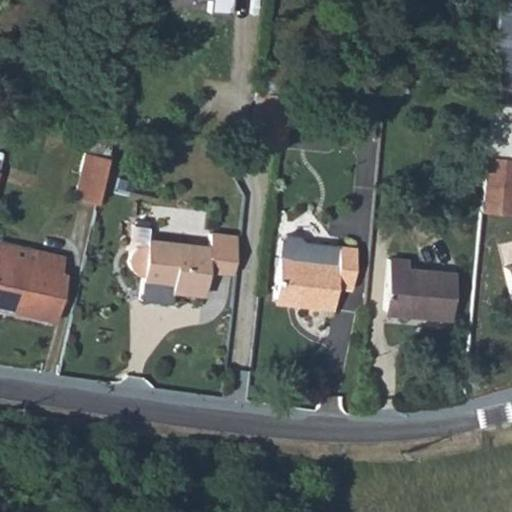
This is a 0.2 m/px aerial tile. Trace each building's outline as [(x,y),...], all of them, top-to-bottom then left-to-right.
[(208,0),(208,10),(228,12),(229,0),(208,0)] [(511,0),(499,0),(498,21),(511,21),(511,0)] [(511,21),(498,21),(492,92),(511,93),(511,21)] [(253,91),(250,145),(284,147),(287,93),(253,91)] [(371,115),(373,95),(344,92),(342,112),(371,115)] [(511,93),(492,92),(483,194),(511,196),(511,93)] [(71,187),(92,192),(102,148),(80,144),(71,187)] [(136,247),(129,253),(127,260),(129,268),(133,274),(141,275),(138,301),(169,304),(170,294),(203,298),(206,271),(229,273),(234,234),(209,232),(207,247),(146,241),(145,248),(136,247)] [(3,306),(49,315),(59,268),(55,267),(58,251),(0,239),(0,298),(4,299),(3,306)] [(298,295),(297,300),(329,303),(332,281),(348,282),(352,241),(335,239),(333,259),(276,252),(272,292),(298,295)] [(401,253),(383,251),(379,298),(429,302),(429,310),(445,311),(449,265),(401,260),(401,253)] [(511,252),(503,254),(511,294),(511,252)] [(272,298),(297,300),(298,295),(272,292),(272,298)]
